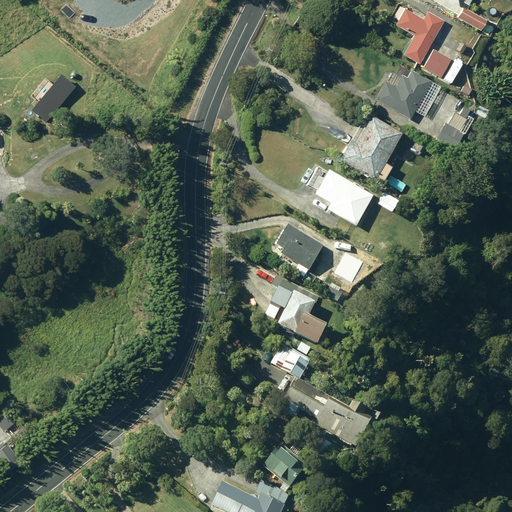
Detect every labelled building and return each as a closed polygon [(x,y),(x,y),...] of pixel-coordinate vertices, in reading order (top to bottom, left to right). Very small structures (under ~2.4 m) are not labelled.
[(442,0),(457,8),(462,0),(442,0)] [(461,10),(455,20),(478,33),(484,23),(463,10),(461,10)] [(400,57),(417,67),(441,23),(425,14),(421,22),(402,11),(393,27),(411,37),(400,57)] [(421,69),(439,80),(448,62),(431,52),(421,69)] [(454,60),(443,80),(450,84),(461,64),(454,60)] [(375,101),(411,121),(416,113),(425,117),(442,87),(412,71),(407,79),(403,76),(396,88),(386,82),(375,101)] [(458,92),(465,96),(468,90),(461,86),(458,92)] [(451,108),(455,112),(460,110),(461,105),(457,101),(452,103),(451,108)] [(490,110),(472,101),(468,110),(485,119),(490,110)] [(378,180),(385,183),(393,168),(387,165),(404,136),(374,118),(358,146),(353,143),(341,163),(376,183),(378,180)] [(436,140),(456,151),(465,135),(461,132),(466,125),(455,119),(451,126),(446,123),(436,140)] [(417,150),(423,154),(426,149),(421,145),(417,150)] [(326,175),(313,198),(328,207),(325,212),(350,226),(366,198),(326,175)] [(13,237),(32,237),(33,224),(13,223),(13,237)] [(279,258),(307,274),(321,250),(287,229),(274,250),(282,254),(279,258)] [(336,272),(354,282),(364,264),(345,254),(336,272)] [(332,285),(326,294),(339,303),(345,294),(332,285)] [(275,292),(263,319),(278,325),(275,332),(314,350),(323,331),(305,323),(311,309),(311,308),(275,292)] [(360,305),(365,305),(368,300),(365,296),(360,295),(357,300),(360,305)] [(270,364),(299,381),(308,366),(279,349),(270,364)] [(345,418),(300,387),(294,395),(291,393),(277,414),(292,424),(298,416),(313,427),(310,432),(347,458),(369,427),(350,414),(348,412),(345,418)] [(0,451),(0,459),(9,471),(20,462),(8,446),(0,451)] [(277,453),(262,472),(288,494),(303,475),(277,453)] [(219,490),(210,510),(213,511),(276,511),(278,509),(259,500),(256,506),(219,490)]
